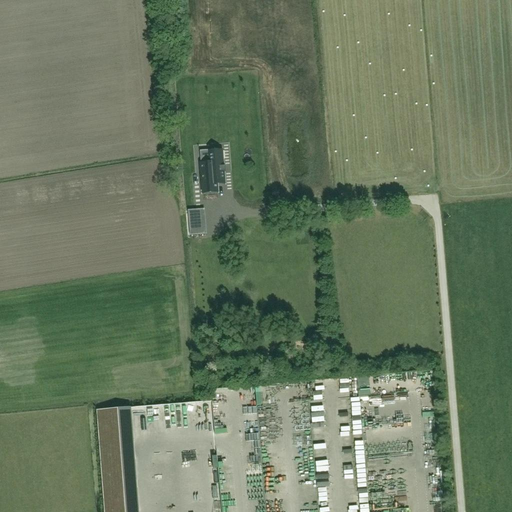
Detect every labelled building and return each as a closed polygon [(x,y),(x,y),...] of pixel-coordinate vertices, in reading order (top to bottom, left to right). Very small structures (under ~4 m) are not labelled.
[(223,167),(221,152),(210,152),(211,158),(200,159),(203,193),(217,192),(216,184),(224,183),(223,172),(223,167)] [(205,221),(204,210),(188,211),(189,222),(205,221)] [(358,375),(359,386),(372,386),(371,374),(358,375)] [(350,418),(362,418),(362,412),(360,412),(359,406),(349,406),(350,418)] [(302,427),(303,436),(312,435),(311,426),(302,427)] [(305,455),(314,455),(313,441),(305,441),(305,455)] [(353,453),(353,464),(366,463),(366,453),(353,453)] [(409,454),(369,456),(370,465),(410,464),(409,454)] [(316,460),(308,460),(307,480),(315,480),(316,460)] [(309,490),(318,490),(318,481),(309,482),(309,490)] [(404,492),(403,482),(395,482),(396,493),(404,492)]
